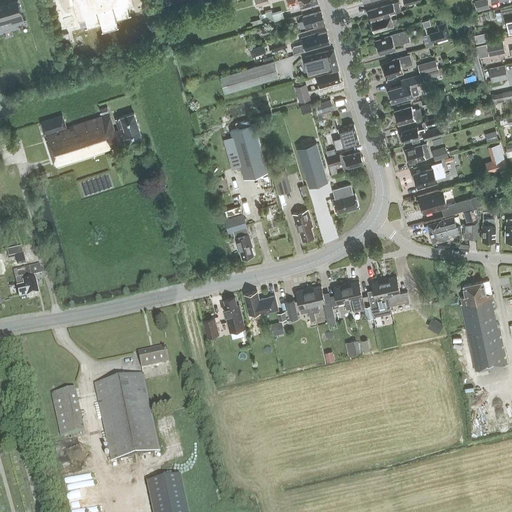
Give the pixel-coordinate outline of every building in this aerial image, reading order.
[(85,19),(88,28),(100,24),(102,31),(119,27),(116,19),(129,16),(126,7),(133,5),(131,0),(72,0),(78,21),(85,19)] [(300,8),(318,3),(317,0),(286,0),(288,6),(299,3),(300,8)] [(489,8),(486,0),(477,0),(474,1),(477,11),(489,8)] [(398,1),(392,3),(367,10),(370,20),(389,14),(389,15),(401,11),(398,1)] [(0,34),(25,27),(19,6),(0,11),(0,34)] [(272,13),(271,9),(264,10),(267,22),(282,18),(280,10),(272,13)] [(511,9),(500,12),(502,23),(506,22),(509,32),(511,31),(511,9)] [(299,29),(305,27),(305,28),(312,26),(313,28),(325,25),(321,11),(302,17),(303,20),(298,22),(299,29)] [(389,14),(370,20),(373,32),(393,26),(398,25),(397,23),(400,22),(402,26),(410,23),(408,16),(401,18),(401,17),(396,18),(391,20),(389,15),(389,14)] [(450,37),(446,22),(437,24),(439,30),(430,33),(432,42),(450,37)] [(264,37),(278,33),(276,24),(261,28),(264,37)] [(390,34),(390,35),(384,37),(384,38),(376,41),(377,47),(376,47),(377,51),(378,51),(379,53),(395,49),(394,45),(400,44),(401,44),(404,43),(404,42),(410,41),(406,29),(390,34)] [(303,43),(294,46),(292,49),(294,55),(306,51),(305,50),(330,43),(326,31),(316,35),(316,33),(301,38),(303,43)] [(483,42),(482,34),(474,36),(476,44),(483,42)] [(286,47),(284,38),(268,43),(271,51),(286,47)] [(505,53),(502,40),(486,43),(489,56),(505,53)] [(478,58),(489,55),(486,43),(475,46),(478,58)] [(328,71),(328,72),(339,69),(334,49),(315,54),(304,57),(308,75),(320,73),(328,71)] [(401,66),(411,63),(409,54),(392,59),(392,61),(382,64),(383,69),(382,69),(383,74),(385,74),(386,77),(402,72),(401,66)] [(269,62),(268,58),(249,64),(250,67),(220,76),(225,93),(279,76),(274,60),(269,62)] [(438,69),(435,59),(417,65),(420,74),(438,69)] [(507,79),(504,64),(488,68),(491,82),(507,79)] [(444,73),(443,68),(428,72),(429,78),(444,73)] [(328,72),(316,75),(319,87),(341,81),(338,70),(339,70),(339,69),(328,72)] [(422,74),(400,80),(402,85),(388,89),(392,101),(415,95),(412,87),(425,84),(422,74)] [(310,99),(306,84),(294,87),(299,103),(310,99)] [(511,97),(511,90),(491,95),(493,103),(504,101),(503,99),(511,97)] [(435,104),(433,97),(422,100),(423,107),(435,104)] [(317,115),(323,113),(333,110),(331,104),(330,100),(320,103),(320,104),(315,106),(317,115)] [(109,113),(107,107),(100,109),(102,115),(109,113)] [(415,119),(422,117),(419,108),(412,110),(411,107),(394,111),(398,124),(415,119)] [(128,142),(142,138),(133,113),(115,119),(118,129),(114,131),(109,114),(66,128),(62,115),(41,122),(56,167),(113,148),(112,146),(128,141),(128,142)] [(448,121),(446,115),(438,117),(440,123),(448,121)] [(439,124),(437,117),(425,120),(422,123),(422,127),(427,127),(439,124)] [(267,172),(254,124),(230,131),(232,137),(224,139),(231,167),(240,165),(244,178),(267,172)] [(342,139),(344,147),(359,142),(353,124),(339,128),(342,139)] [(402,134),(401,134),(402,140),(404,139),(404,142),(412,140),(412,142),(419,141),(418,138),(423,137),(424,139),(444,134),(442,127),(424,131),(424,129),(418,130),(417,128),(401,131),(402,134)] [(498,139),(496,131),(485,134),(487,142),(498,139)] [(443,137),(434,138),(435,147),(445,146),(443,137)] [(328,181),(316,142),(297,148),(309,187),(328,181)] [(499,143),(489,146),(493,161),(503,158),(499,143)] [(426,144),(405,149),(409,162),(426,157),(430,156),(426,144)] [(449,157),(445,146),(432,150),(435,161),(449,157)] [(346,151),(339,153),(341,159),(343,168),(363,163),(360,152),(347,155),(346,151)] [(341,162),(339,152),(326,156),(329,166),(341,162)] [(417,187),(436,182),(436,180),(446,177),(441,160),(431,163),(432,166),(413,171),(413,173),(415,180),(414,182),(415,185),(417,185),(417,187)] [(511,176),(509,167),(499,170),(501,179),(511,176)] [(292,191),(288,175),(274,179),(278,194),(292,191)] [(353,193),(350,183),(332,188),(333,193),(334,198),(332,199),(333,200),(333,199),(337,213),(336,213),(359,207),(359,206),(359,207),(355,193),(353,193)] [(479,195),(471,198),(446,205),(442,191),(419,198),(423,213),(441,208),(443,216),(482,205),(479,195)] [(302,240),(314,236),(311,227),(313,227),(307,209),(293,214),(293,215),(298,231),(299,231),(302,240)] [(476,219),(478,219),(477,213),(476,209),(473,210),(473,209),(463,212),(466,222),(476,219)] [(243,214),(227,218),(225,219),(229,231),(233,230),(238,251),(240,250),(242,258),(253,255),(251,247),(252,247),(248,233),(243,214)] [(454,216),(444,219),(427,224),(429,233),(446,228),(459,225),(459,224),(457,224),(454,216)] [(495,241),(495,224),(494,224),(494,218),(483,218),(483,224),(482,224),(482,241),(495,241)] [(477,222),(468,222),(463,224),(462,232),(468,232),(468,241),(477,241),(477,222)] [(446,228),(429,233),(433,243),(449,238),(449,237),(462,233),(459,225),(446,228)] [(20,300),(27,298),(27,299),(39,296),(35,281),(32,282),(29,268),(13,271),(20,300)] [(389,303),(389,304),(390,306),(409,301),(407,292),(400,293),(396,276),(386,279),(386,278),(383,278),(389,303)] [(389,303),(383,278),(381,279),(381,280),(371,282),(373,290),(367,291),(371,308),(389,303)] [(475,370),(506,363),(491,293),(486,294),(483,280),(462,285),(465,296),(460,297),(462,304),(461,304),(475,370)] [(352,311),(365,308),(359,281),(349,283),(348,282),(346,283),(351,308),(352,311)] [(351,308),(346,283),(343,284),(343,285),(333,287),(337,304),(344,302),(346,309),(351,308)] [(311,287),(308,287),(314,312),(319,311),(318,304),(323,303),(328,324),(335,322),(331,301),(325,303),(321,286),(311,288),(311,287)] [(316,319),(314,312),(308,287),(305,288),(306,289),(296,292),(301,313),(308,311),(310,321),(316,319)] [(249,314),(260,311),(260,313),(278,309),(275,295),(259,299),(257,291),(244,294),(249,314)] [(224,309),(227,322),(230,332),(245,328),(242,318),(239,305),(237,306),(235,297),(224,300),(226,308),(224,309)] [(298,318),(294,299),(285,301),(290,320),(298,318)] [(286,319),(284,312),(277,313),(279,321),(286,319)] [(219,334),(215,317),(203,320),(207,337),(219,334)] [(443,325),(432,318),(427,327),(438,334),(443,325)] [(271,325),(273,335),(284,333),(282,322),(271,325)] [(362,350),(370,349),(368,338),(360,340),(362,350)] [(350,342),(352,355),(360,353),(357,340),(354,341),(350,342)] [(165,347),(138,353),(141,368),(168,363),(165,347)] [(324,353),(326,362),(334,360),(332,351),(324,353)] [(160,452),(143,374),(94,385),(110,463),(160,452)] [(84,432),(75,389),(51,394),(60,437),(84,432)] [(187,511),(180,476),(147,483),(152,511),(187,511)]
